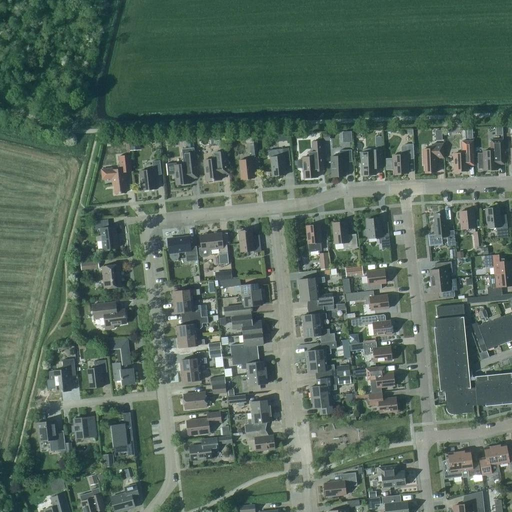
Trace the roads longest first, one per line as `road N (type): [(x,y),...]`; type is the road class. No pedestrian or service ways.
road 1 (residential): [(276,210),(145,221),(162,394)]
road 2 (residential): [(305,511),(276,210)]
road 3 (residential): [(426,442),(404,186)]
road 4 (residential): [(404,186),(348,189),(276,210)]
road 5 (residential): [(162,394),(172,483),(149,511)]
road 6 (residential): [(42,407),(162,394)]
